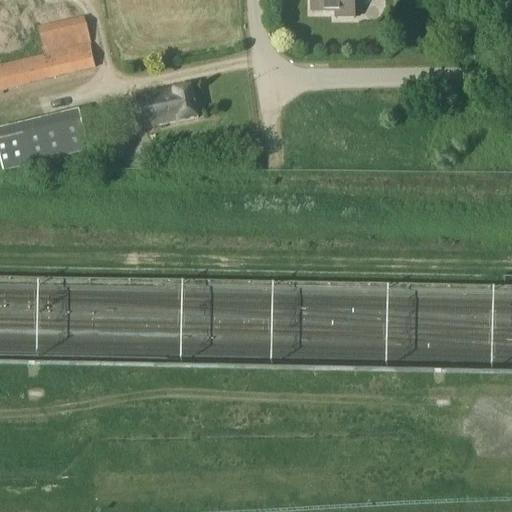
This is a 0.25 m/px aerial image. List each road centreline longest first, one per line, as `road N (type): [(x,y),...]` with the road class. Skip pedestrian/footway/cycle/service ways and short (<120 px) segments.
road 1 (track): [(511,251),(0,225)]
road 2 (track): [(511,261),(0,261)]
road 3 (track): [(494,425),(0,416)]
road 4 (unclassified): [(264,82),(511,78)]
